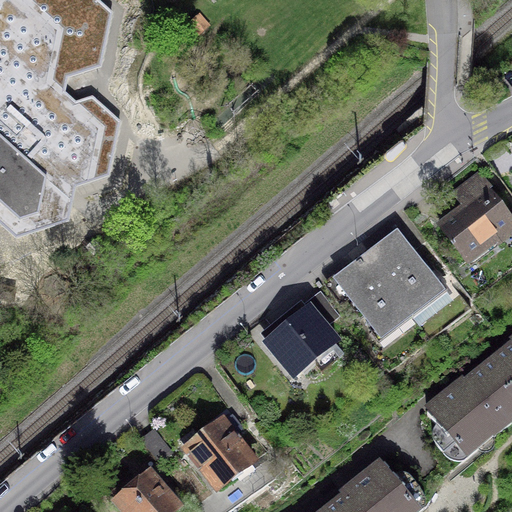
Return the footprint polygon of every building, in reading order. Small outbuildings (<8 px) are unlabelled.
[(0,0),(0,204),(19,222),(38,216),(45,182),(60,177),(73,188),(108,177),(119,123),(92,98),(74,103),(63,94),(66,78),(99,68),(111,14),(96,0),(0,0)] [(489,189),(479,176),(455,194),(465,207),(439,226),(466,261),(494,240),(497,245),(511,233),(511,223),(487,191),(489,189)] [(438,291),(396,236),(337,281),(379,336),(438,291)] [(321,294),(304,308),(308,312),(309,311),(323,329),(339,317),(321,294)] [(323,329),(309,311),(308,312),(299,319),(295,314),(265,339),(269,343),(267,345),(294,378),(313,362),(322,373),(343,356),(334,345),(335,343),(323,329)] [(511,345),(466,383),(493,417),(501,411),(511,424),(511,422),(511,345)] [(493,417),(466,383),(462,386),(466,390),(459,396),(456,391),(426,415),(436,427),(433,429),(432,432),(431,437),(432,440),(450,461),(456,462),(463,463),(511,424),(501,411),(493,417)] [(253,462),(222,422),(186,450),(217,490),(253,462)] [(173,453),(154,430),(141,440),(160,463),(173,453)] [(393,476),(384,465),(352,490),(355,494),(348,500),(345,496),(324,511),(419,511),(423,509),(424,497),(421,492),(407,475),(400,474),(393,476)] [(171,511),(177,508),(149,476),(116,504),(123,511),(171,511)]
